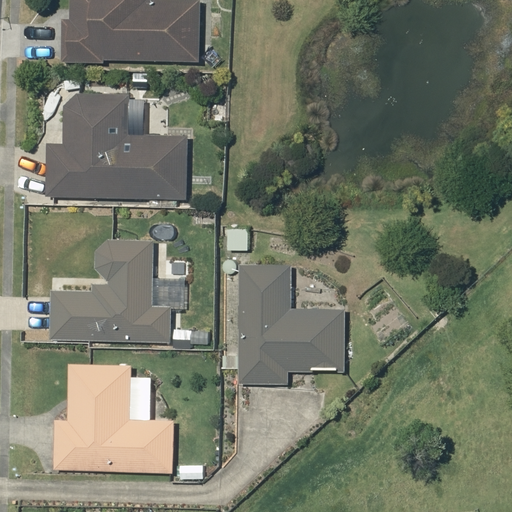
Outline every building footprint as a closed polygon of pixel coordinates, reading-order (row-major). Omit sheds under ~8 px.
[(146,1),(146,0),(70,0),(70,21),(61,21),(60,62),(103,63),(103,61),(199,63),(199,2),(146,1)] [(46,145),(45,197),(186,202),(186,137),(127,137),(127,96),(76,94),(63,107),(62,145),(46,145)] [(163,221),(146,221),(146,234),(163,234),(163,221)] [(227,251),(246,251),(246,229),(226,229),(227,251)] [(106,281),(108,281),(108,286),(92,285),(91,293),(50,293),(49,341),(168,344),(170,308),(151,308),(152,242),(106,241),(94,253),(94,269),(106,281)] [(289,310),(290,266),(239,266),(238,384),(288,384),(288,373),(344,373),(344,311),(289,310)] [(237,369),(237,357),(221,357),(221,369),(237,369)] [(55,471),(171,475),(172,422),(129,421),(130,367),(68,366),(68,421),(56,421),(55,471)] [(202,466),(179,467),(179,480),(202,480),(202,466)]
